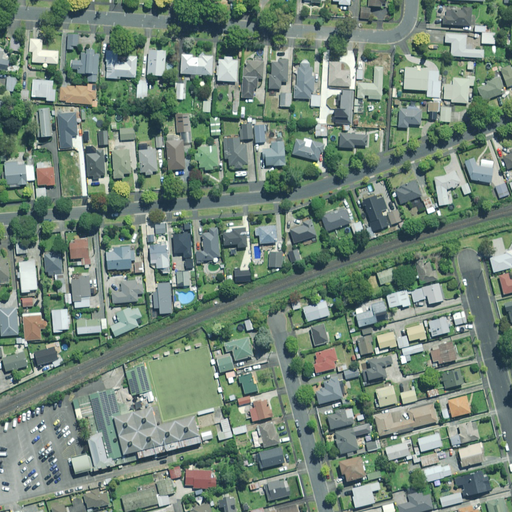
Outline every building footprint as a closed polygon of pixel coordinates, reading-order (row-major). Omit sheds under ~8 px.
[(472,16),(473,9),(448,7),(448,10),(444,10),(443,25),(470,27),(471,16),(472,16)] [(370,9),(361,8),(360,19),(369,19),(370,9)] [(490,34),(490,27),(475,27),(475,33),(482,33),(482,44),(495,44),(495,34),(490,34)] [(79,35),(68,34),(67,50),(73,50),(73,47),(79,47),(79,35)] [(445,43),(449,43),(449,47),(451,48),(451,56),(483,59),(483,51),(465,50),(466,36),(446,34),(445,43)] [(19,39),(10,37),(8,52),(17,53),(19,39)] [(42,40),(30,39),(29,52),(32,52),(32,63),(57,64),(58,52),(41,51),(42,40)] [(0,48),(0,69),(7,71),(9,59),(3,58),(4,52),(0,51),(0,49),(0,48)] [(93,51),(87,50),(87,53),(81,53),(81,61),(72,61),(71,69),(77,70),(77,74),(87,75),(86,82),(97,83),(99,55),(93,55),(93,51)] [(125,52),(106,51),(105,62),(106,62),(105,78),(120,79),(120,77),(135,78),(136,57),(125,57),(125,52)] [(165,52),(149,51),(147,75),(164,76),(165,52)] [(189,75),(189,79),(198,79),(198,75),(212,76),(213,57),(202,57),(202,59),(192,58),(193,56),(182,55),(180,74),(189,75)] [(264,61),(261,57),(255,57),(255,62),(244,61),(243,78),(242,98),(253,99),(254,89),(257,89),(258,79),(263,79),(264,61)] [(231,61),(231,58),(224,58),(224,60),(218,60),(217,81),(222,81),(222,85),(229,85),(230,82),(236,82),(237,62),(231,61)] [(288,61),(278,60),(278,63),(272,62),(271,75),(270,75),(269,89),(280,90),(281,82),(287,83),(288,61)] [(294,98),(310,100),(311,93),(313,93),(314,77),(311,77),(312,69),(309,68),(309,65),(307,61),(303,61),(300,65),(299,73),(297,73),(294,98)] [(340,63),(329,62),(328,86),(350,87),(350,76),(346,76),(347,71),(340,71),(340,63)] [(511,67),(511,68),(509,65),(500,69),(508,88),(511,86),(511,67)] [(358,84),(357,99),(364,99),(364,96),(368,96),(368,100),(380,100),(381,100),(383,68),(374,67),(374,84),(358,84)] [(439,70),(400,68),(400,74),(404,74),(403,82),(400,82),(400,87),(403,87),(403,90),(426,91),(425,98),(440,98),(441,82),(438,82),(439,70)] [(474,86),(474,77),(467,77),(467,80),(453,79),(453,86),(444,85),(443,99),(451,100),(451,103),(468,104),(469,86),(474,86)] [(487,85),(477,89),(480,96),(481,96),(483,101),(505,93),(499,77),(486,82),(487,85)] [(15,78),(7,78),(6,92),(15,92),(15,78)] [(52,82),(33,80),(32,97),(46,98),(46,101),(54,102),(55,91),(52,90),(52,82)] [(147,81),(137,81),(136,98),(147,99),(147,81)] [(186,81),(177,81),(176,99),(185,100),(186,81)] [(65,101),(65,103),(91,105),(91,107),(98,108),(98,100),(95,100),(96,85),(87,85),(87,87),(75,87),(60,87),(59,101),(65,101)] [(28,91),(20,91),(19,99),(28,100),(28,91)] [(291,95),(280,94),(280,107),(290,107),(291,95)] [(321,96),(311,96),(310,107),(321,108),(321,96)] [(438,113),(439,102),(428,101),(428,104),(419,103),(419,111),(399,110),(398,128),(408,128),(408,125),(420,125),(420,119),(428,120),(429,112),(438,113)] [(265,109),(255,108),(255,116),(264,117),(265,109)] [(451,109),(441,108),(440,122),(450,123),(451,109)] [(37,138),(52,137),(51,129),(54,129),(53,116),(50,117),(50,109),(37,110),(37,115),(35,115),(37,138)] [(183,144),(192,143),(190,124),(185,124),(184,115),(175,116),(177,133),(179,133),(180,141),(174,141),(173,134),(165,135),(168,171),(185,170),(183,144)] [(221,136),(220,117),(210,118),(211,136),(221,136)] [(80,148),(78,121),(73,121),(73,130),(69,131),(70,148),(80,148)] [(239,140),(253,140),(252,123),(237,124),(238,134),(222,136),(225,160),(228,159),(229,166),(234,166),(234,169),(242,168),(242,165),(248,165),(246,145),(240,146),(239,140)] [(255,143),(265,143),(264,132),(267,132),(267,126),(254,127),(255,143)] [(327,128),(315,128),(315,136),(327,137),(327,128)] [(134,130),(120,130),(120,141),(134,140),(134,130)] [(108,145),(108,131),(98,132),(99,146),(108,145)] [(366,147),(366,135),(340,134),(339,148),(354,149),(354,146),(366,147)] [(305,139),(304,142),(296,140),(292,155),(318,162),(321,153),(322,153),(325,144),(305,139)] [(265,150),(266,166),(274,166),(274,167),(285,166),(284,142),(272,143),(272,149),(265,150)] [(157,172),(155,150),(151,150),(151,143),(138,144),(140,173),(145,173),(145,176),(152,175),(152,172),(157,172)] [(216,147),(197,149),(197,154),(194,154),(195,161),(198,160),(199,168),(204,168),(204,171),(218,170),(216,147)] [(107,150),(86,151),(87,154),(85,154),(85,161),(87,161),(88,177),(93,176),(93,179),(99,179),(99,176),(105,175),(104,156),(107,156),(107,150)] [(129,150),(108,152),(108,156),(112,156),(114,179),(123,179),(123,174),(131,174),(129,150)] [(511,168),(511,150),(510,151),(511,154),(503,157),(507,170),(511,168)] [(79,160),(75,160),(74,157),(65,158),(65,161),(63,161),(64,185),(80,184),(79,160)] [(477,166),(474,159),(465,162),(471,181),(491,184),(493,169),(477,166)] [(24,161),(4,163),(7,185),(9,185),(9,188),(18,187),(18,186),(27,185),(27,181),(34,181),(32,163),(24,164),(24,161)] [(54,185),(53,165),(45,165),(45,163),(36,163),(37,186),(54,185)] [(443,177),(434,179),(439,207),(450,205),(447,190),(461,188),(464,195),(471,194),(468,184),(461,185),(456,173),(443,175),(443,177)] [(416,182),(391,194),(393,198),(397,197),(400,205),(422,196),(416,182)] [(509,196),(505,184),(495,187),(499,199),(509,196)] [(430,196),(422,199),(427,214),(435,212),(430,196)] [(366,229),(369,238),(374,237),(373,232),(388,227),(383,211),(387,210),(382,197),(376,199),(375,197),(361,201),(363,206),(364,206),(369,221),(368,222),(370,227),(366,229)] [(349,225),(344,210),(321,218),(326,232),(349,225)] [(401,222),(397,210),(387,214),(391,225),(401,222)] [(315,237),(309,216),(301,219),(303,226),(290,230),(294,243),(315,237)] [(363,232),(360,222),(350,226),(354,235),(363,232)] [(166,234),(165,224),(154,225),(156,235),(166,234)] [(277,243),(275,227),(255,229),(255,236),(259,236),(260,245),(277,243)] [(196,252),(197,264),(202,264),(202,261),(213,260),(213,258),(221,257),(219,228),(209,229),(209,234),(202,234),(204,252),(196,252)] [(247,248),(245,228),(222,230),(224,247),(237,246),(237,249),(247,248)] [(180,258),(194,257),(193,246),(191,246),(190,235),(173,236),(174,254),(180,254),(180,258)] [(90,265),(88,242),(85,242),(84,239),(74,240),(74,243),(69,244),(70,260),(72,260),(72,267),(90,265)] [(168,268),(167,241),(156,242),(156,245),(149,246),(151,264),(156,264),(156,269),(168,268)] [(26,243),(16,244),(16,254),(14,254),(14,258),(18,258),(18,254),(27,254),(26,243)] [(282,268),(283,244),(276,244),(276,253),(269,252),(269,267),(282,268)] [(130,251),(130,248),(115,248),(115,254),(106,254),(107,270),(131,269),(131,261),(135,261),(134,251),(130,251)] [(511,250),(505,253),(506,254),(489,259),(493,273),(511,268),(511,265),(511,264),(511,250)] [(300,261),(297,251),(288,253),(291,263),(300,261)] [(61,275),(61,254),(43,254),(43,271),(47,271),(47,275),(55,275),(55,293),(65,293),(65,275),(61,275)] [(2,256),(0,255),(0,285),(10,284),(8,258),(2,259),(2,256)] [(38,296),(34,260),(26,260),(26,263),(19,264),(20,273),(16,273),(17,279),(20,278),(22,293),(29,293),(30,297),(38,296)] [(432,272),(430,262),(415,265),(420,285),(438,281),(435,271),(432,272)] [(396,281),(392,268),(376,272),(380,285),(396,281)] [(190,286),(188,271),(176,272),(177,287),(190,286)] [(252,282),(251,271),(234,272),(235,283),(252,282)] [(91,297),(88,274),(72,275),(72,272),(68,272),(69,283),(69,287),(71,287),(73,309),(90,307),(89,297),(91,297)] [(511,292),(511,275),(511,273),(499,276),(503,295),(511,292)] [(142,281),(121,283),(122,292),(112,293),(113,304),(137,302),(137,295),(143,294),(142,281)] [(172,313),(170,284),(158,285),(158,292),(153,293),(154,309),(159,309),(160,314),(172,313)] [(429,305),(443,301),(442,300),(445,299),(442,286),(439,287),(438,284),(410,291),(413,303),(425,300),(424,297),(427,296),(429,305)] [(410,306),(407,292),(386,297),(389,309),(402,305),(402,308),(410,306)] [(32,307),(32,299),(22,299),(23,308),(32,307)] [(329,316),(325,301),(303,308),(307,322),(329,316)] [(370,305),(371,311),(363,312),(362,307),(354,309),(358,327),(388,320),(384,302),(370,305)] [(131,311),(130,308),(115,315),(119,323),(110,327),(115,337),(138,327),(135,320),(141,317),(137,309),(131,311)] [(19,336),(17,309),(0,309),(0,325),(1,337),(19,336)] [(67,325),(70,325),(70,318),(67,319),(66,310),(52,311),(53,333),(59,333),(59,330),(68,330),(67,325)] [(466,323),(464,312),(452,315),(455,326),(466,323)] [(22,340),(22,344),(25,343),(25,342),(41,340),(40,330),(45,329),(44,316),(41,316),(40,313),(22,315),(25,339),(22,340)] [(430,329),(428,329),(429,333),(431,332),(432,337),(449,333),(445,318),(434,321),(434,318),(431,319),(431,322),(428,322),(430,329)] [(106,330),(106,319),(77,321),(77,335),(101,333),(101,330),(106,330)] [(255,329),(252,319),(244,322),(247,332),(255,329)] [(328,343),(323,325),(310,328),(315,346),(328,343)] [(426,339),(422,325),(406,329),(409,342),(419,339),(420,341),(426,339)] [(377,337),(380,349),(389,347),(389,349),(397,347),(393,333),(377,337)] [(372,342),(370,336),(357,339),(361,356),(373,353),(370,343),(372,342)] [(408,346),(406,337),(397,339),(399,349),(408,346)] [(253,357),(248,338),(224,344),(226,353),(232,351),(235,362),(253,357)] [(457,360),(452,342),(431,347),(432,352),(430,352),(433,363),(438,361),(439,365),(457,360)] [(405,356),(423,351),(421,345),(402,350),(403,356),(400,357),(402,364),(406,363),(405,356)] [(34,359),(36,365),(57,360),(55,352),(55,348),(29,354),(31,360),(34,359)] [(221,349),(211,352),(213,359),(216,358),(220,373),(234,370),(230,354),(223,356),(221,349)] [(337,361),(334,349),(315,354),(317,364),(313,365),(316,374),(335,369),(334,362),(337,361)] [(27,367),(24,353),(2,358),(6,372),(27,367)] [(391,365),(390,357),(367,362),(369,370),(366,370),(368,381),(384,378),(381,367),(391,365)] [(347,370),(345,364),(336,367),(338,373),(347,370)] [(157,393),(150,365),(130,370),(137,398),(157,393)] [(356,370),(344,374),(346,380),(358,377),(356,370)] [(460,370),(441,376),(442,379),(440,379),(441,383),(443,383),(445,390),(464,385),(460,370)] [(235,377),(234,372),(225,374),(228,384),(233,383),(232,378),(235,377)] [(258,391),(252,372),(238,376),(240,384),(241,384),(245,395),(258,391)] [(338,379),(323,383),(324,388),(321,389),(322,392),(316,394),(319,405),(343,399),(338,379)] [(397,404),(393,385),(375,390),(380,408),(397,404)] [(438,396),(437,389),(426,392),(428,398),(438,396)] [(90,396),(109,469),(127,464),(115,420),(122,418),(114,390),(90,396)] [(417,401),(414,391),(400,394),(403,405),(417,401)] [(96,419),(90,396),(74,401),(79,423),(96,419)] [(470,414),(466,397),(448,401),(452,418),(470,414)] [(251,403),(249,398),(238,401),(239,406),(251,403)] [(269,411),(266,401),(261,402),(261,400),(253,402),(255,409),(249,410),(252,422),(272,417),(270,410),(269,411)] [(395,424),(392,412),(374,417),(379,437),(393,433),(394,435),(413,430),(412,429),(438,422),(433,404),(407,411),(410,420),(395,424)] [(214,412),(213,408),(197,412),(198,416),(214,412)] [(156,409),(115,420),(127,464),(201,443),(194,417),(160,426),(156,409)] [(347,419),(345,409),(334,412),(335,415),(327,417),(330,431),(353,425),(352,418),(347,419)] [(232,438),(227,420),(220,421),(223,432),(217,434),(219,441),(232,438)] [(275,434),(272,423),(257,426),(259,436),(257,437),(259,444),(263,443),(264,448),(280,445),(277,434),(275,434)] [(473,431),(471,423),(458,426),(460,435),(450,438),(452,446),(479,439),(477,430),(473,431)] [(247,433),(245,426),(232,429),(234,436),(247,433)] [(334,434),(340,455),(347,453),(348,458),(354,456),(353,452),(359,450),(355,437),(359,436),(357,427),(334,434)] [(212,439),(210,432),(201,434),(203,441),(212,439)] [(100,433),(87,436),(96,472),(109,469),(100,433)] [(433,449),(434,453),(440,451),(439,448),(442,447),(439,434),(418,440),(421,453),(433,449)] [(368,452),(377,450),(377,449),(380,448),(379,443),(376,443),(375,442),(372,442),(372,441),(365,442),(368,452)] [(409,456),(406,443),(385,449),(388,461),(409,456)] [(468,448),(458,450),(461,462),(460,462),(461,468),(484,462),(481,449),(483,448),(481,443),(468,447),(468,448)] [(284,464),(280,448),(256,453),(258,462),(260,469),(284,464)] [(415,456),(412,457),(414,464),(421,462),(422,467),(440,463),(438,453),(416,459),(415,456)] [(77,477),(96,472),(92,456),(73,461),(77,477)] [(366,475),(361,457),(339,463),(342,476),(344,475),(346,482),(362,478),(364,482),(380,478),(379,472),(366,475)] [(440,468),(439,464),(431,467),(432,469),(421,472),(424,484),(452,476),(449,466),(440,468)] [(179,467),(168,470),(171,480),(182,477),(179,467)] [(211,472),(186,470),(185,486),(193,486),(193,489),(208,490),(208,488),(216,488),(216,478),(211,478),(211,472)] [(482,472),(481,470),(470,473),(470,475),(454,479),(456,487),(461,486),(463,498),(492,491),(487,471),(482,472)] [(175,494),(170,478),(160,480),(156,482),(159,493),(154,495),(153,490),(121,500),(124,511),(128,511),(142,508),(143,511),(144,511),(170,504),(168,496),(175,494)] [(268,502),(291,496),(289,488),(285,489),(283,480),(264,486),(268,502)] [(380,490),(379,483),(352,489),(354,497),(352,498),(355,508),(374,504),(372,492),(380,490)] [(422,497),(420,488),(406,491),(409,503),(397,506),(398,511),(423,511),(433,510),(430,495),(422,497)] [(91,493),(82,495),(87,510),(94,508),(94,509),(109,504),(105,492),(100,493),(99,489),(90,492),(91,493)] [(463,503),(460,493),(440,499),(442,508),(463,503)] [(235,506),(234,498),(217,501),(219,509),(224,508),(224,511),(235,511),(234,506),(235,506)] [(506,511),(503,499),(486,503),(488,511),(506,511)] [(210,511),(210,508),(214,507),(212,501),(208,502),(209,504),(189,508),(190,511),(210,511)]
